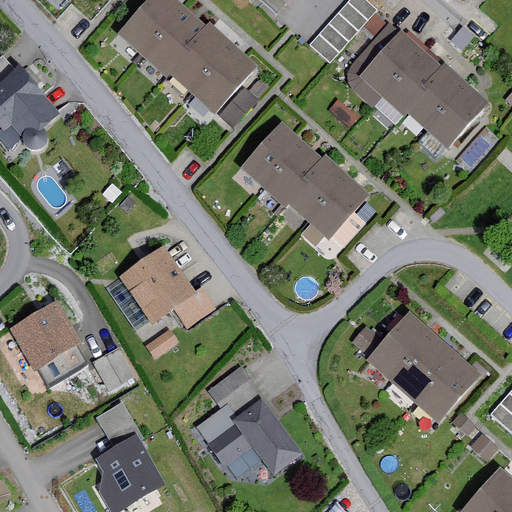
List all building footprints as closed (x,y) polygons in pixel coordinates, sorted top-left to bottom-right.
[(206,28),(173,0),(155,0),(119,41),(169,85),(175,79),(230,128),(254,102),(245,94),(265,71),(210,23),(206,28)] [(253,0),(276,21),(294,0),(253,0)] [(376,16),(357,0),(352,0),(308,51),(330,70),(376,16)] [(441,71),(405,37),(361,82),(406,124),(411,119),(448,154),(492,108),(448,65),(441,71)] [(45,97),(23,72),(0,92),(0,125),(9,135),(15,130),(29,146),(60,119),(42,100),(45,97)] [(325,163),(287,128),(245,173),(290,215),(294,210),(332,246),(374,201),(329,159),(325,163)] [(170,254),(126,281),(156,330),(176,318),(183,331),(212,313),(203,298),(199,300),(170,254)] [(84,349),(62,310),(14,336),(35,376),(84,349)] [(486,379),(415,316),(370,366),(441,429),(486,379)] [(109,389),(135,374),(118,345),(93,360),(109,389)] [(250,384),(240,371),(208,395),(217,408),(250,384)] [(511,393),(491,419),(511,436),(511,393)] [(221,466),(249,445),(273,477),(302,456),(262,400),(231,423),(232,424),(205,444),(221,466)] [(453,428),(466,439),(474,430),(460,419),(453,428)] [(108,437),(118,456),(100,465),(109,482),(98,488),(110,511),(131,511),(172,490),(135,422),(108,437)] [(496,453),(480,439),(470,451),(486,464),(496,453)] [(511,511),(511,481),(507,478),(477,511),(511,511)] [(304,511),(305,511),(294,503),(287,511),(304,511)]
